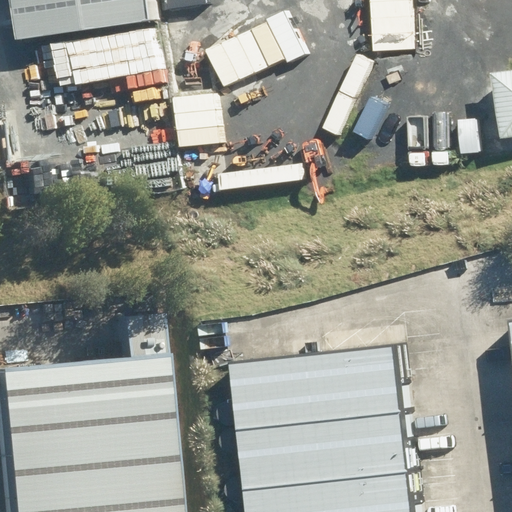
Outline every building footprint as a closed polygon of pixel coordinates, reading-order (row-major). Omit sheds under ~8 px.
[(34,0),(40,44),(172,25),(169,0),(34,0)] [(472,76),(457,80),(475,155),(491,151),(472,76)] [(157,93),(87,101),(89,122),(159,114),(157,93)] [(18,108),(0,110),(0,169),(26,166),(18,108)] [(0,425),(8,511),(175,511),(157,313),(121,316),(125,361),(0,372),(0,425)] [(242,363),(258,511),(432,511),(413,344),(242,363)]
